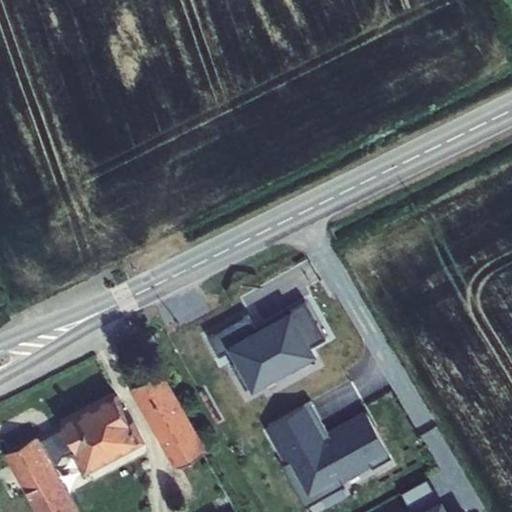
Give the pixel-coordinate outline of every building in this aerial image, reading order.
[(285,306),(289,314),(258,332),(247,313),(207,336),(217,354),(234,344),(241,355),(234,359),(247,383),(288,359),(294,364),(310,355),(302,342),(321,331),(301,297),(285,306)] [(158,371),(133,384),(178,464),(204,451),(158,371)] [(32,437),(7,451),(40,511),(73,511),(51,472),(61,456),(75,449),(85,467),(139,439),(115,394),(62,422),(64,427),(35,442),(32,437)] [(313,401),(264,427),(305,501),(390,454),(365,409),(328,429),(313,401)] [(401,494),(409,508),(401,511),(453,511),(453,510),(449,511),(445,511),(427,479),(401,494)] [(215,511),(233,511),(237,510),(228,494),(211,504),(215,511)]
